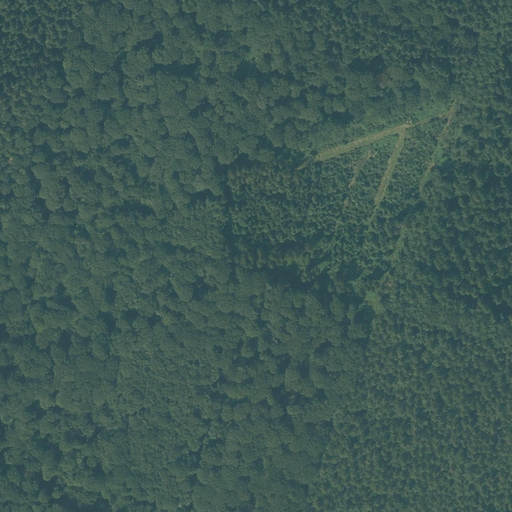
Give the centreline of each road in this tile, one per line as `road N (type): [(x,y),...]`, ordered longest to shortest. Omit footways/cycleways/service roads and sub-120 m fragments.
road 1 (track): [(300,511),(494,0)]
road 2 (track): [(511,345),(378,313),(0,191)]
road 3 (track): [(511,81),(83,219)]
road 4 (track): [(0,239),(92,0)]
